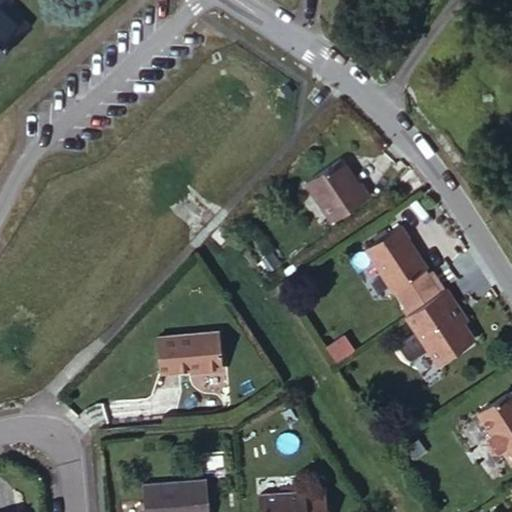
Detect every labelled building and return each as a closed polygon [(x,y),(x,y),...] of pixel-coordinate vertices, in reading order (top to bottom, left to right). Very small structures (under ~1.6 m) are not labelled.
[(0,0),(0,48),(30,16),(12,0),(0,0)] [(354,145),(319,169),(345,210),(383,185),(374,171),(369,174),(363,165),(365,162),(354,145)] [(410,238),(402,226),(367,249),(395,289),(398,287),(425,268),(428,266),(409,239),(410,238)] [(425,268),(398,287),(413,310),(441,291),(425,268)] [(454,303),(444,288),(441,291),(413,310),(407,314),(439,363),(474,339),(450,305),(454,303)] [(223,366),(219,328),(157,336),(162,374),(223,366)] [(341,335),(326,344),(333,358),(349,349),(341,335)] [(511,392),(481,415),(497,435),(491,441),(492,450),(500,458),(511,453),(511,454),(511,392)] [(207,511),(205,480),(140,485),(142,511),(207,511)] [(303,486),(261,491),(262,511),(330,511),(329,487),(305,489),(303,486)]
